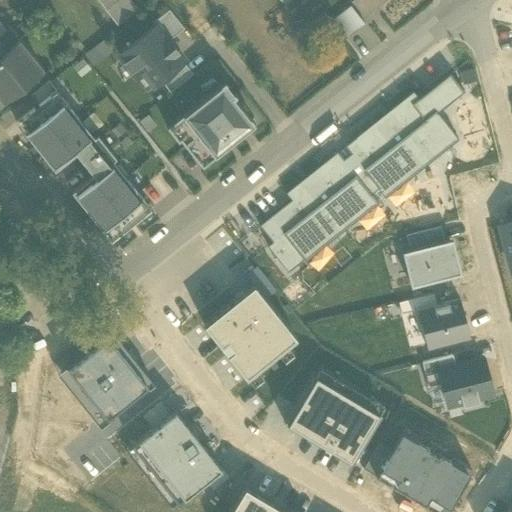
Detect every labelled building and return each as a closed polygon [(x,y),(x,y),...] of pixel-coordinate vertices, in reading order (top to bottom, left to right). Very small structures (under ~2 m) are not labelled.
[(129,0),(112,0),(102,8),(116,25),(137,9),(129,0)] [(316,13),(306,0),(295,0),(284,9),(298,27),(316,13)] [(353,0),(361,10),(374,0),(353,0)] [(350,8),(332,22),(346,39),(363,24),(350,8)] [(155,26),(118,55),(136,78),(141,74),(151,87),(170,72),(184,61),(155,26)] [(0,31),(0,55),(7,50),(6,49),(18,40),(8,28),(1,33),(0,31)] [(105,39),(83,51),(89,61),(110,50),(105,39)] [(7,50),(0,55),(0,99),(2,102),(41,70),(18,40),(6,49),(7,50)] [(266,247),(287,272),(303,260),(303,261),(377,203),(370,194),(378,188),(384,197),(457,139),(437,113),(463,91),(449,74),(418,98),(413,92),(344,146),(350,154),(343,160),(336,152),(285,193),(290,200),(258,226),(272,242),(266,247)] [(179,140),(201,167),(254,124),(231,95),(228,96),(219,85),(170,123),(180,135),(175,139),(177,141),(179,140)] [(24,135),(54,170),(91,139),(61,104),(24,135)] [(74,193),(100,228),(139,198),(112,163),(74,193)] [(511,221),(499,225),(511,272),(511,221)] [(405,235),(409,251),(444,242),(440,226),(405,235)] [(452,240),(444,242),(409,251),(401,253),(410,287),(461,275),(452,240)] [(253,285),(265,300),(275,292),(256,267),(245,275),(253,285)] [(253,285),(203,325),(221,347),(227,342),(233,350),(227,355),(246,378),(296,338),(265,300),(253,285)] [(459,300),(417,311),(427,350),(469,339),(459,300)] [(153,384),(110,331),(65,367),(77,383),(70,389),(87,411),(95,405),(107,420),(153,384)] [(428,388),(441,384),(438,371),(455,367),(452,356),(421,363),(428,388)] [(438,371),(441,384),(447,406),(462,402),(463,406),(478,402),(477,399),(492,394),(483,360),(455,367),(438,371)] [(380,415),(312,374),(283,422),(352,463),(380,415)] [(151,429),(170,414),(161,403),(142,418),(151,429)] [(130,446),(177,504),(221,469),(175,411),(170,414),(151,429),(130,446)] [(376,477),(375,477),(403,494),(405,489),(413,494),(410,498),(433,511),(443,511),(470,468),(452,458),(450,463),(438,456),(441,451),(431,444),(427,449),(416,443),(419,438),(404,429),(391,450),(376,477)] [(363,469),(376,477),(391,450),(378,443),(363,469)] [(432,511),(358,472),(354,481),(411,511),(432,511)] [(285,511),(244,487),(228,511),(285,511)]
